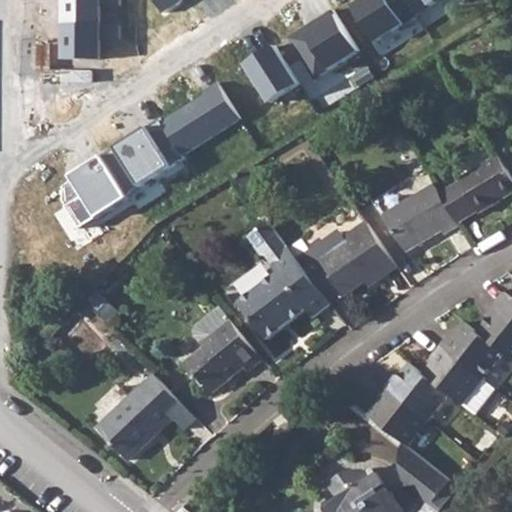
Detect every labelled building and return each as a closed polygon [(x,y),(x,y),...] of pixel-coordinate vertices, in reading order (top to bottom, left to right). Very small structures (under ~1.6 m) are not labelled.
[(69,0),(68,59),(101,59),(102,0),(69,0)] [(158,0),(167,12),(184,1),(183,0),(158,0)] [(387,0),(367,0),(356,8),(377,41),(403,25),(387,0)] [(387,0),(403,25),(418,15),(408,0),(387,0)] [(408,0),(418,15),(442,0),(408,0)] [(332,12),(291,38),(318,79),(359,52),(332,12)] [(277,50),(249,67),(271,103),(299,86),(277,50)] [(162,122),(185,156),(242,120),(219,85),(162,122)] [(161,119),(117,148),(142,186),(186,158),(185,156),(162,122),(161,119)] [(511,177),(498,154),(439,191),(459,224),(511,192),(511,177)] [(129,197),(101,158),(71,177),(73,181),(65,186),(66,204),(82,227),(129,197)] [(246,169),(235,176),(251,198),(263,189),(246,169)] [(439,191),(435,185),(385,215),(408,252),(444,232),(446,235),(460,227),(459,224),(439,191)] [(298,258),(268,220),(247,236),(261,255),(270,255),(276,264),(273,267),(277,272),(239,302),(269,340),(308,311),(314,318),(333,304),(330,300),(298,258)] [(313,249),(298,258),(330,300),(343,291),(346,294),(366,280),(370,285),(398,266),(368,223),(318,256),(313,249)] [(506,293),(496,304),(511,316),(511,292),(509,296),(506,293)] [(491,318),(479,333),(505,354),(511,359),(511,316),(496,304),(487,315),(491,318)] [(263,359),(220,305),(197,324),(195,330),(195,336),(204,348),(184,364),(199,382),(202,380),(213,392),(231,378),(231,377),(245,366),(249,370),(263,359)] [(452,335),(443,346),(485,379),(505,354),(479,333),(466,323),(455,338),(452,335)] [(437,360),(425,374),(452,395),(464,405),(485,379),(443,346),(433,358),(437,360)] [(398,377),(389,388),(431,421),(452,395),(425,374),(413,365),(400,380),(398,377)] [(196,418),(155,374),(97,427),(129,460),(155,437),(150,433),(157,426),(159,428),(172,417),(183,429),(196,418)] [(383,401),(371,415),(409,446),(410,447),(431,421),(389,388),(380,399),(383,401)] [(455,483),(424,458),(409,476),(438,502),(455,483)] [(336,497),(324,505),(329,511),(397,511),(394,505),(400,501),(391,490),(382,495),(378,489),(383,485),(376,474),(370,477),(369,474),(366,473),(360,472),(352,473),(347,474),(342,477),(337,480),(332,484),(330,488),(336,497)]
